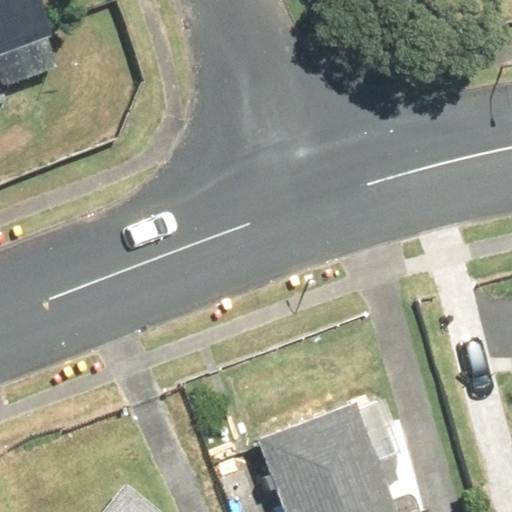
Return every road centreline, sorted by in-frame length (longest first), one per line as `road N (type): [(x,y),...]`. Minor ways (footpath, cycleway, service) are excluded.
road 1 (tertiary): [(310,214),(0,329)]
road 2 (residential): [(236,0),(310,214)]
road 3 (tertiary): [(511,144),(310,214)]
